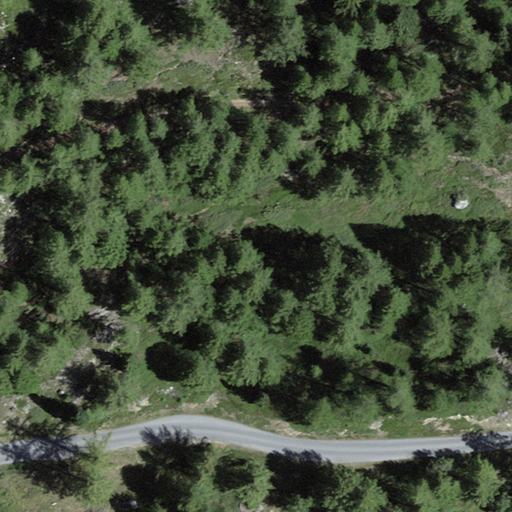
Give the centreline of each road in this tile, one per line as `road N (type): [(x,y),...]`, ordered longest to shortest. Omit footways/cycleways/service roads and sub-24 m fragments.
road 1 (track): [(511,64),(439,90),(144,116),(0,164)]
road 2 (unclassified): [(0,444),(191,426),(439,441),(511,436)]
